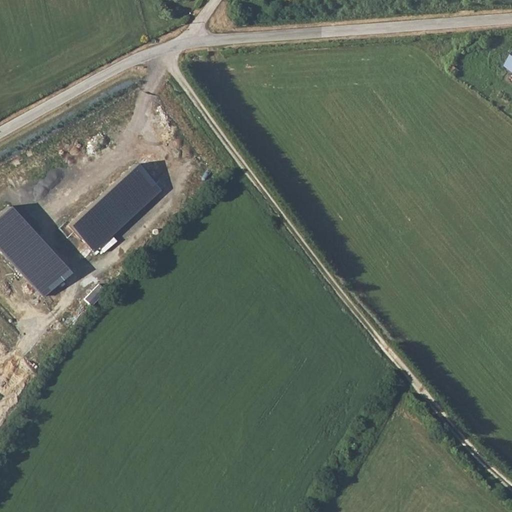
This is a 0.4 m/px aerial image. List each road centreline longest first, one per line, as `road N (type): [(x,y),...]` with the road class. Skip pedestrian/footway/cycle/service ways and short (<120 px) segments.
road 1 (track): [(157,50),(471,453),(511,484)]
road 2 (residential): [(511,18),(187,40)]
road 3 (residential): [(187,40),(133,57),(0,131)]
